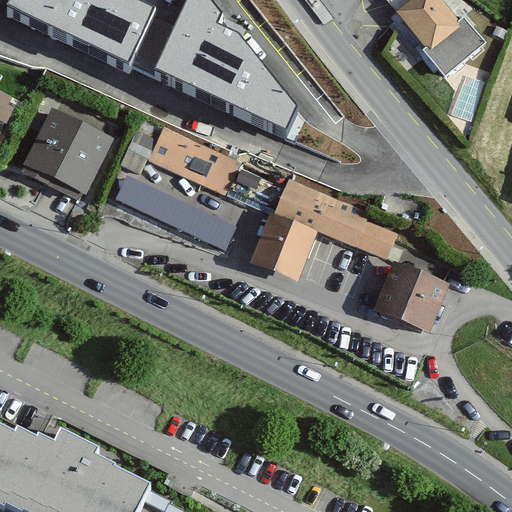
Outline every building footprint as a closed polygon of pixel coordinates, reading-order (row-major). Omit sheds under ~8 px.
[(160,13),(130,0),(5,0),(1,11),(133,72),(160,13)] [(301,103),(217,0),(189,0),(152,80),(284,140),(301,103)] [(459,28),(435,0),(385,0),(428,50),(423,54),(447,82),(488,47),(466,22),(459,28)] [(0,138),(15,101),(0,95),(0,138)] [(88,202),(115,144),(52,115),(26,171),(30,173),(26,181),(81,207),(84,200),(88,202)] [(149,167),(225,201),(240,168),(164,134),(149,167)] [(225,259),(237,234),(130,183),(118,208),(225,259)] [(277,221),(274,220),(254,271),(301,289),(321,239),(386,265),(400,230),(290,187),(277,221)] [(434,338),(453,289),(398,268),(379,317),(434,338)] [(0,511),(144,511),(153,497),(94,467),(98,459),(60,441),(55,449),(37,445),(0,440),(0,511)]
